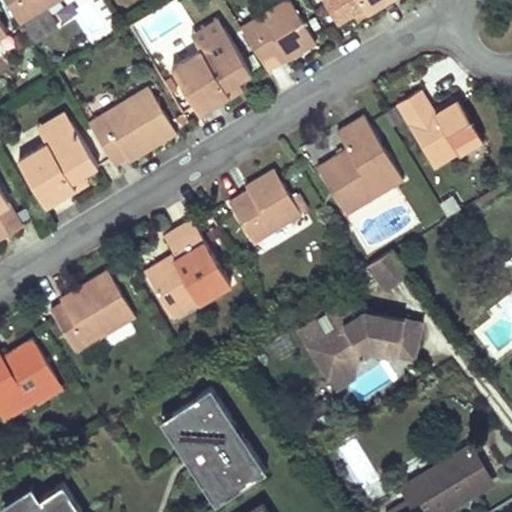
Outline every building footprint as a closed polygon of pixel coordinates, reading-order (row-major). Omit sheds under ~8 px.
[(49,7),(61,0),(4,0),(20,25),(25,22),(35,38),(58,24),(49,7)] [(281,53),(283,56),(284,58),(313,41),(288,0),(279,0),(239,25),(263,65),(281,53)] [(382,0),(323,0),(336,21),(349,13),(363,5),(366,10),(382,0)] [(349,13),(352,18),(366,10),(363,5),(349,13)] [(195,40),(222,24),(216,15),(189,32),(195,40)] [(250,70),(222,24),(195,40),(198,46),(170,63),(199,110),(228,92),(224,86),(237,78),(250,70)] [(224,86),(228,92),(241,84),(237,78),(224,86)] [(125,155),(127,157),(128,160),(176,131),(146,83),(86,119),(112,163),(125,155)] [(481,140),(454,96),(433,108),(421,88),(396,103),(435,167),(481,140)] [(40,133),(69,116),(63,107),(34,124),(40,133)] [(373,199),(404,180),(365,114),(338,130),(349,149),(320,166),(344,206),(369,192),(373,199)] [(96,163),(83,139),(69,116),(40,133),(44,140),(15,156),(43,203),(74,185),(70,178),(83,171),(96,163)] [(274,168),(245,186),(247,190),(228,202),(254,243),(302,213),(274,168)] [(70,178),(74,185),(87,177),(83,171),(70,178)] [(0,235),(21,223),(0,186),(0,235)] [(344,206),(348,214),(373,199),(369,192),(344,206)] [(197,294),(201,302),(233,283),(194,218),(166,234),(177,253),(145,271),(169,311),(197,294)] [(392,247),(366,262),(382,288),(411,271),(392,247)] [(107,268),(60,297),(62,301),(49,309),(76,352),(135,316),(107,268)] [(316,316),(298,327),(326,374),(370,347),(412,357),(420,321),(375,311),(373,315),(368,314),(354,292),(325,310),(334,325),(325,331),(316,316)] [(169,311),(173,318),(201,302),(197,294),(169,311)] [(55,378),(31,337),(1,355),(0,353),(0,415),(2,419),(33,401),(29,393),(55,378)] [(33,401),(59,385),(55,378),(29,393),(33,401)] [(210,380),(193,392),(160,413),(215,497),(227,489),(265,464),(210,380)] [(436,511),(464,496),(459,487),(487,470),(470,443),(441,460),(426,469),(403,483),(414,503),(399,511),(436,511)] [(434,448),(419,457),(426,469),(441,460),(434,448)] [(464,496),(492,479),(487,470),(459,487),(464,496)] [(39,491),(8,511),(85,511),(62,476),(39,491)] [(0,499),(8,511),(39,491),(31,479),(0,498),(0,499)] [(270,511),(262,499),(241,511),(270,511)]
